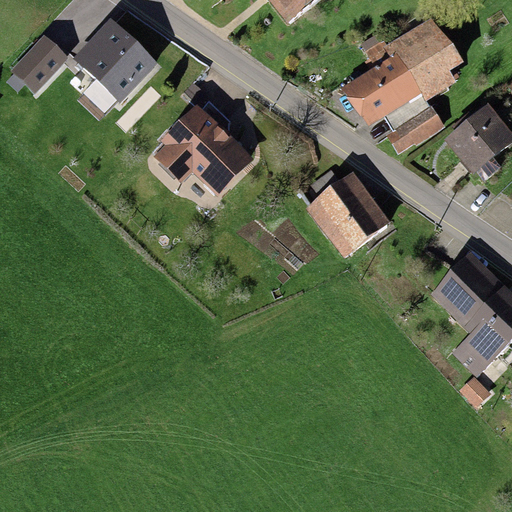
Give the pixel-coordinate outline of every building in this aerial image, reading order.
[(257,0),(280,29),(317,0),(257,0)] [(360,133),(453,70),(423,27),(378,58),(384,66),(336,98),(360,133)] [(148,74),(105,28),(80,53),(87,60),(75,72),(111,109),(148,74)] [(39,45),(6,77),(10,80),(2,88),(19,105),(27,97),(29,100),(61,67),(39,45)] [(482,113),(442,146),(470,179),(510,146),(482,113)] [(244,164),(191,114),(161,146),(166,150),(155,162),(179,185),(190,173),(214,195),(244,164)] [(347,185),(308,215),(340,257),(380,228),(347,185)] [(498,291),(469,261),(431,298),(460,328),(498,291)] [(511,305),(498,291),(460,328),(470,338),(451,356),(471,377),(511,337),(511,305)] [(473,382),(460,395),(475,410),(488,398),(473,382)]
